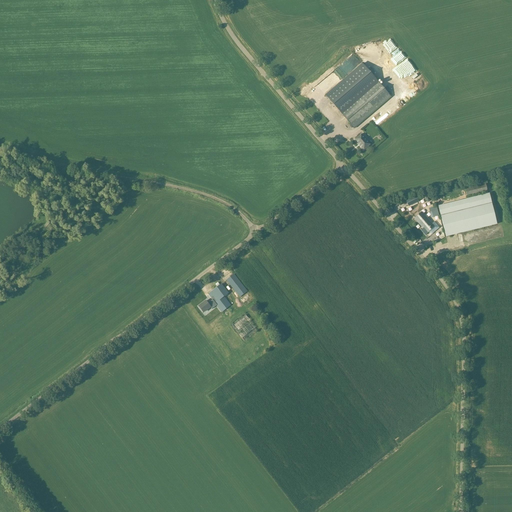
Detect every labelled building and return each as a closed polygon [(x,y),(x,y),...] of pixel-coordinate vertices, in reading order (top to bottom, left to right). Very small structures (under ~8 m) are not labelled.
[(324,95),(354,129),(391,97),(361,64),(324,95)] [(370,145),(361,135),(355,140),(364,150),(370,145)] [(485,183),(465,188),(467,198),(484,193),(488,192),(485,183)] [(484,195),(438,206),(446,237),(497,225),(489,194),(488,194),(488,192),(484,193),(484,195)] [(422,212),(414,218),(423,228),(428,233),(435,227),(427,218),(425,216),(422,212)] [(248,291),(234,274),(226,280),(240,298),(248,291)] [(211,307),(210,307),(215,303),(222,312),(231,305),(224,297),(228,293),(221,284),(208,294),(212,300),(208,304),(206,301),(199,307),(203,313),(211,307)] [(242,338),(245,342),(257,332),(255,329),(256,328),(246,315),(232,325),(242,338)]
